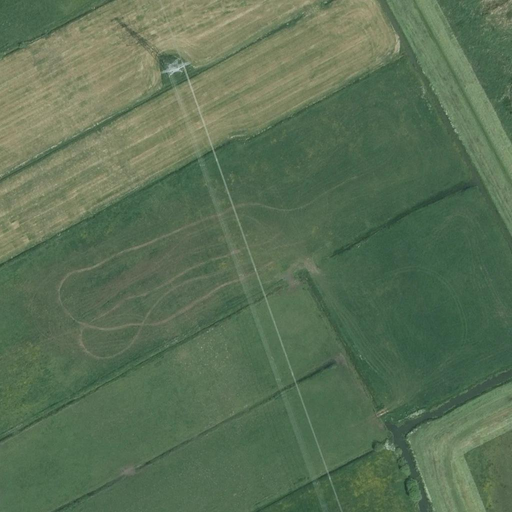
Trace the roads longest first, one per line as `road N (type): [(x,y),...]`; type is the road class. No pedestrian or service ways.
road 1 (track): [(410,0),(511,191)]
road 2 (track): [(511,405),(439,446),(436,461),(456,511)]
